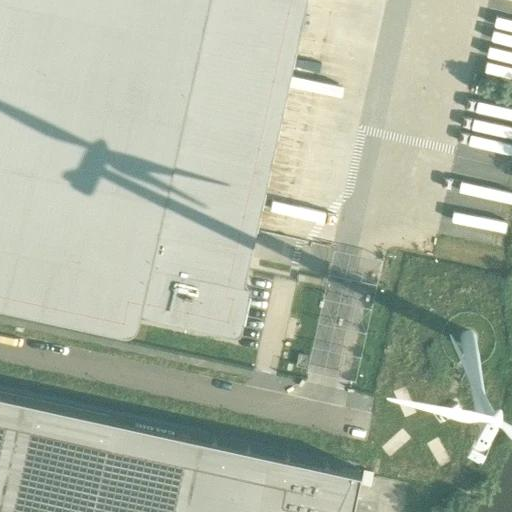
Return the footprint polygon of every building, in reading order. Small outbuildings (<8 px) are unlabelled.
[(0,0),(0,303),(121,330),(124,330),(126,330),(128,329),(129,329),(131,328),(133,326),(135,324),(136,323),(137,320),(139,311),(232,331),(234,331),(236,331),(237,330),(239,328),(240,326),(250,282),(249,282),(247,281),(245,279),(244,277),(244,275),(244,274),(285,92),(304,0),(0,0)] [(466,328),(463,329),(460,331),(458,333),(457,336),(457,339),(457,343),(458,345),(461,348),(463,350),(467,350),(470,350),(473,349),(476,347),(478,345),(479,342),(479,339),(479,336),(477,333),(475,330),(472,329),(469,328),(466,328)] [(308,355),(298,353),(296,365),(305,367),(308,355)] [(0,389),(0,511),(350,511),(360,469),(0,389)] [(364,470),(361,483),(370,485),(373,472),(364,470)]
